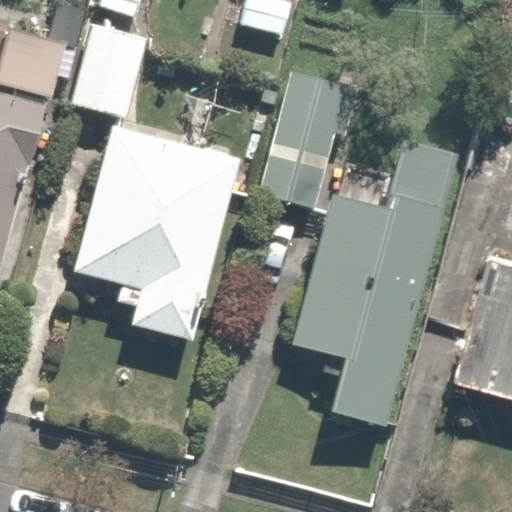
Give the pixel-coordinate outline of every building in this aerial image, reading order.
[(139,0),(88,0),(88,4),(137,14),(139,0)] [(278,0),(232,0),(228,25),(272,34),(278,0)] [(144,27),(81,10),(55,106),(119,123),(144,27)] [(59,46),(0,31),(0,91),(45,103),(59,46)] [(511,61),(499,102),(511,106),(511,61)] [(302,205),(330,94),(273,80),(245,191),(302,205)] [(0,262),(39,114),(0,103),(0,262)] [(177,342),(227,159),(90,122),(51,266),(104,280),(94,319),(177,342)] [(373,427),(441,149),(384,135),(366,209),(311,196),(274,345),(316,355),(302,410),(373,427)] [(511,416),(511,262),(468,252),(437,372),(511,391),(511,403),(509,416),(511,416)]
